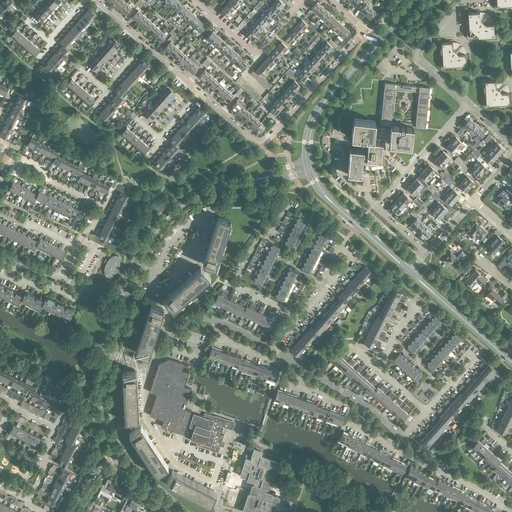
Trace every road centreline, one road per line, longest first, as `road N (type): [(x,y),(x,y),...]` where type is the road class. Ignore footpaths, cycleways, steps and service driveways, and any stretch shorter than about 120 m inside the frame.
road 1 (tertiary): [(309,166),(214,189),(181,206),(150,241),(128,299)]
road 2 (residential): [(362,29),(262,143),(199,92)]
road 3 (residential): [(427,252),(376,207),(468,104)]
road 4 (residential): [(300,316),(234,284),(287,205)]
road 5 (residential): [(303,0),(254,50),(193,0)]
road 6 (tertiary): [(309,166),(317,110),(377,42)]
road 7 (tertiary): [(408,270),(334,204),(309,166)]
road 8 (residential): [(468,104),(417,56),(462,0)]
road 9 (tertiary): [(511,362),(408,270)]
road 10 (residential): [(161,443),(172,460),(215,480),(220,463),(182,446)]
